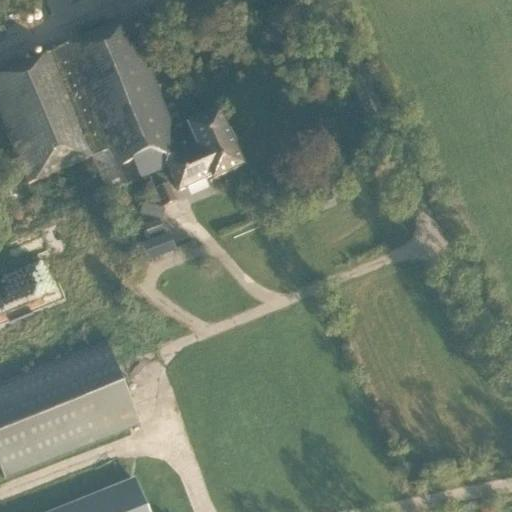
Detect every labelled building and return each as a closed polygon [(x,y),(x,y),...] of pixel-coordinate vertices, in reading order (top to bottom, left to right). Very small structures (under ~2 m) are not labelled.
[(184,131),(136,17),(0,75),(0,115),(28,186),(92,158),(107,194),(153,172),(166,166),(178,193),(212,178),(213,181),(243,168),(219,114),(190,128),(194,138),(185,142),(181,133),(184,131)] [(167,186),(162,174),(149,180),(151,184),(144,187),(153,206),(161,202),(164,208),(176,203),(169,185),(167,186)] [(160,234),(156,224),(146,227),(149,238),(160,234)] [(163,256),(167,254),(161,240),(149,245),(139,249),(144,263),(153,259),(163,256)] [(0,332),(64,311),(64,290),(70,287),(70,284),(57,243),(57,267),(34,268),(34,279),(0,290),(0,332)] [(0,383),(0,471),(4,481),(139,426),(104,341),(0,383)] [(147,511),(135,480),(53,511),(147,511)]
